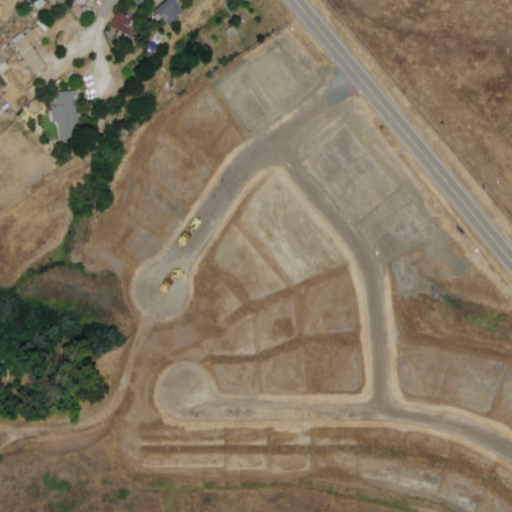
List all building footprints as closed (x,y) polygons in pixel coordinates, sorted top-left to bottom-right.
[(92,0),(69,0),(65,5),(71,12),(83,0),(86,0),(90,3),(92,0)] [(131,0),(137,8),(145,2),(143,0),(131,0)] [(169,0),(175,0),(186,13),(167,28),(164,24),(169,20),(164,13),(158,18),(153,12),(169,0)] [(134,21),(131,27),(138,32),(133,40),(110,26),(118,12),(134,21)] [(44,35),(31,44),(49,69),(38,78),(30,67),(26,70),(21,64),(25,61),(13,45),(39,26),(44,35)] [(233,31),(236,30),(239,35),(231,40),(226,32),(232,28),(233,31)] [(58,94),(77,92),(79,128),(76,128),(76,140),(60,141),(59,124),(55,124),(54,108),(59,107),(58,94)]
